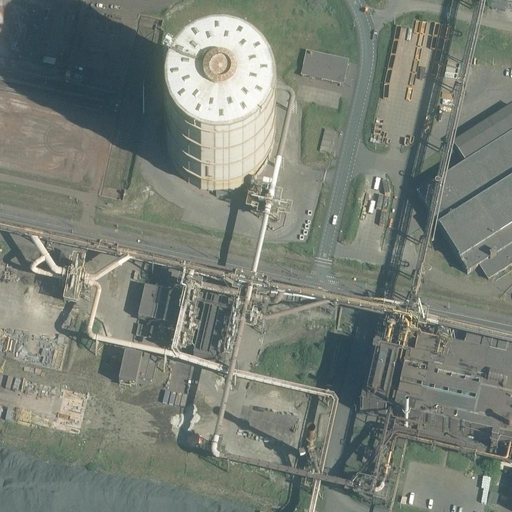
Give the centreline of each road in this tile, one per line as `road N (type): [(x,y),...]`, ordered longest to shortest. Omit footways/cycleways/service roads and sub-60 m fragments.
road 1 (unclassified): [(511,329),(0,216)]
road 2 (unknown): [(392,144),(511,83)]
